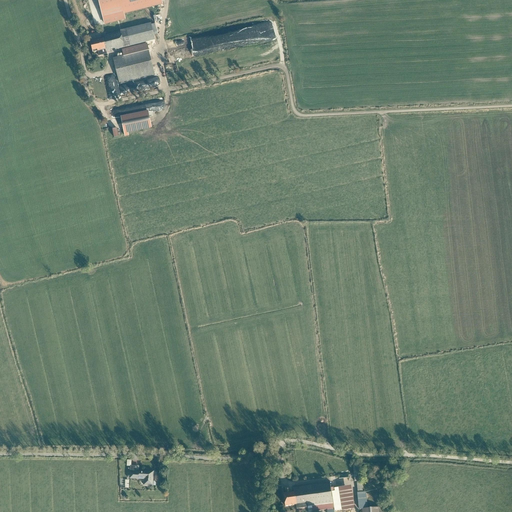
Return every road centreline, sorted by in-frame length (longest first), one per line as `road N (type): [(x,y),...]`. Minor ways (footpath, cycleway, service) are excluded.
road 1 (unclassified): [(65,0),(86,91),(98,104),(283,65),(299,113),(511,105)]
road 2 (unclassified): [(0,454),(224,458),(294,443),(511,463)]
